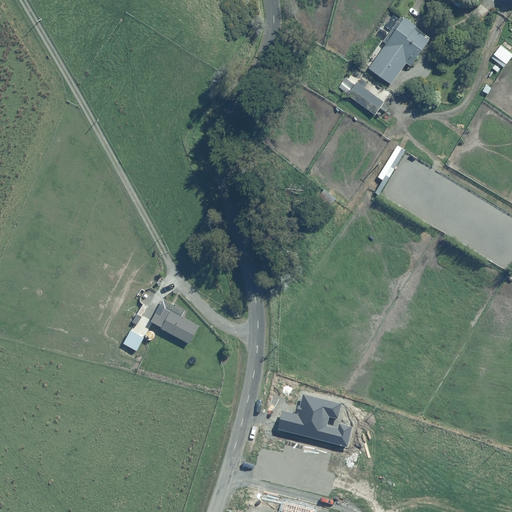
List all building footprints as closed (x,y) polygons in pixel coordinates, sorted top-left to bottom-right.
[(458,0),(440,0),(458,10),(463,3),(458,0)] [(433,38),(403,18),(370,67),(392,82),(406,61),(414,66),(433,38)] [(511,53),(502,45),(491,58),(504,68),(511,57),(511,53)] [(383,95),(361,80),(350,96),(372,111),(383,95)] [(336,199),(323,189),(317,197),(330,208),(336,199)] [(143,304),(137,314),(142,317),(149,308),(143,304)] [(198,325),(159,306),(150,325),(189,343),(198,325)] [(144,334),(131,327),(123,344),(136,350),(144,334)] [(281,415),(277,429),(345,449),(352,427),(335,422),(340,404),(302,393),(295,419),(281,415)] [(280,511),(316,511),(283,503),(280,511)]
